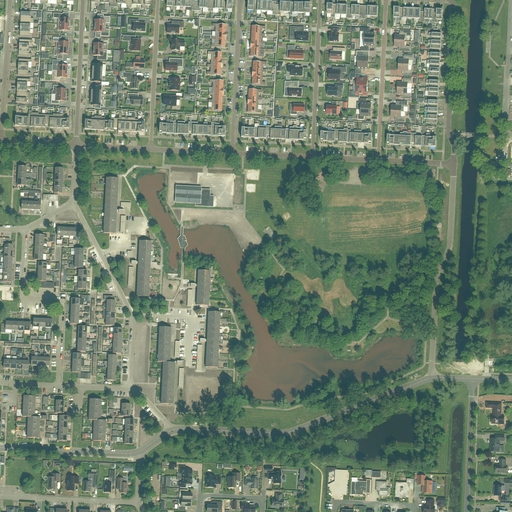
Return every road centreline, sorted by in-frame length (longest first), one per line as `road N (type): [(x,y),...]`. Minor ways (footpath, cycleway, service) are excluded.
road 1 (unclassified): [(429,379),(287,433),(172,429)]
road 2 (unclassified): [(429,379),(453,164)]
road 3 (residential): [(76,145),(2,137),(10,0)]
road 4 (residential): [(58,385),(60,303),(22,301),(26,230)]
road 5 (unclassified): [(453,164),(453,0)]
road 6 (residential): [(378,160),(385,0)]
road 7 (residential): [(312,157),(319,0)]
road 8 (residential): [(231,153),(239,0)]
road 9 (residential): [(150,149),(157,0)]
road 10 (residential): [(76,145),(83,0)]
road 11 (unclassified): [(139,452),(0,448)]
road 12 (residential): [(0,496),(136,502)]
road 13 (residential): [(511,0),(506,136)]
road 14 (residential): [(466,511),(471,379)]
